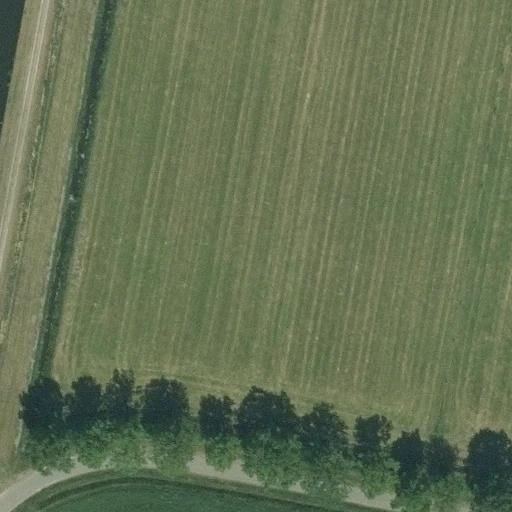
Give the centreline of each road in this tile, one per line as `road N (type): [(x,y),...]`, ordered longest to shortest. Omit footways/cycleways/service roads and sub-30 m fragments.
road 1 (unclassified): [(0,508),(56,473),(146,459),(436,511)]
road 2 (track): [(48,0),(0,267)]
